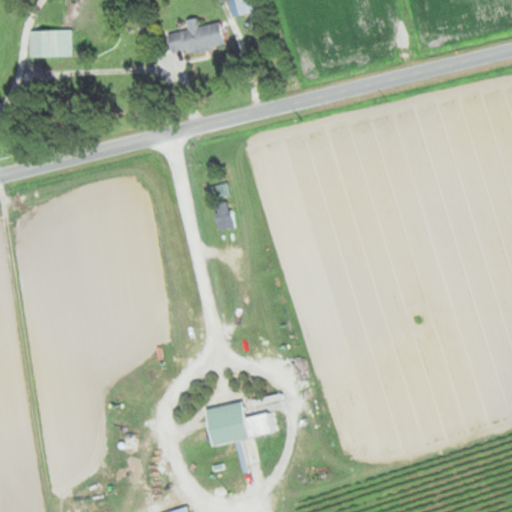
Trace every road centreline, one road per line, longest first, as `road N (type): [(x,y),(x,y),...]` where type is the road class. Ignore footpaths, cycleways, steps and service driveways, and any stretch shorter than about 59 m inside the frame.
road 1 (tertiary): [(0,175),(511,50)]
road 2 (residential): [(0,118),(57,0)]
